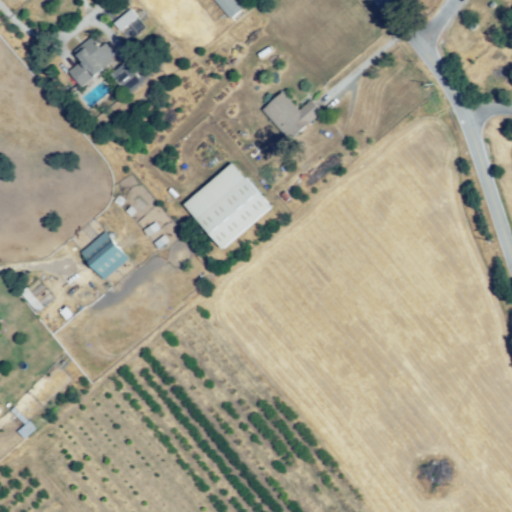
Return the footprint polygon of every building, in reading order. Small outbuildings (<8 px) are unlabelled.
[(213,0),(238,0),(245,7),(231,20),(213,0)] [(107,17),(124,1),(146,23),(129,39),(107,17)] [(114,54),(79,86),(68,73),(80,62),(72,53),(89,38),(101,51),(106,45),(114,54)] [(130,55),(149,75),(129,95),(110,74),(130,55)] [(258,113),(291,152),(328,120),(313,103),(300,115),(281,93),(258,113)] [(183,205),(232,162),(266,202),(218,244),(183,205)] [(77,252),(106,229),(130,260),(101,283),(77,252)]
